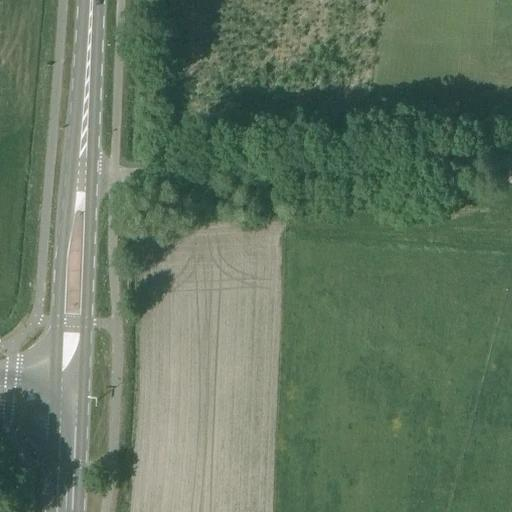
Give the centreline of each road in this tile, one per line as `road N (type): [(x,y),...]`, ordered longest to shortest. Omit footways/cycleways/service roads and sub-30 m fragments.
road 1 (unclassified): [(511,165),(78,177)]
road 2 (secondary): [(68,399),(78,177)]
road 3 (secondary): [(78,177),(87,0)]
